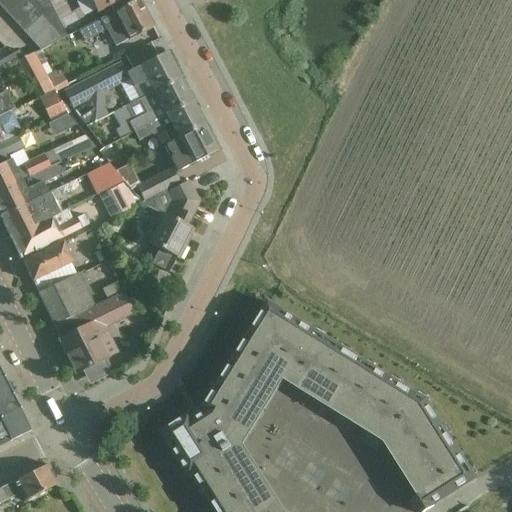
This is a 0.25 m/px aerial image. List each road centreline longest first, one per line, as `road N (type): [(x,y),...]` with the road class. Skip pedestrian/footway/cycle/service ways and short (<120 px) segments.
road 1 (residential): [(69,434),(159,382),(255,186),(159,0)]
road 2 (tertiary): [(69,434),(0,298)]
